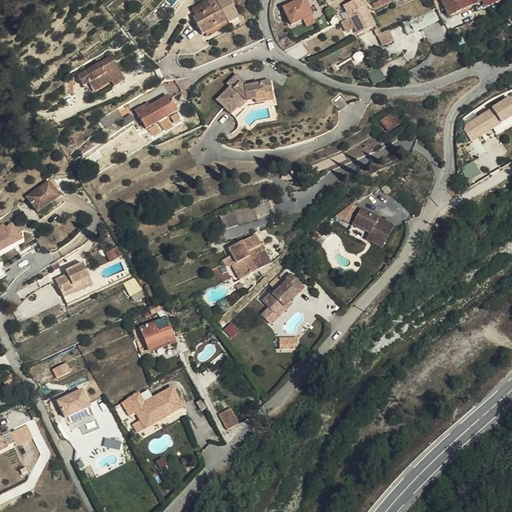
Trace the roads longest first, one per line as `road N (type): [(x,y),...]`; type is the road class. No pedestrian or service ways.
road 1 (residential): [(433,214),(344,326),(169,511)]
road 2 (tertiary): [(387,511),(511,391)]
